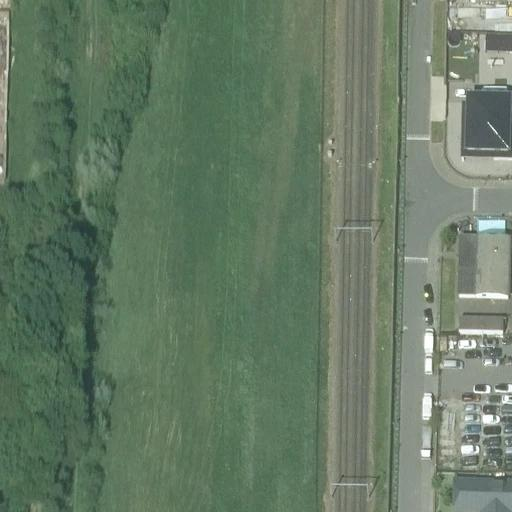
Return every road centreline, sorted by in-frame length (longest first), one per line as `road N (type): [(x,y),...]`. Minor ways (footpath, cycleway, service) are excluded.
road 1 (track): [(91,0),(82,511)]
road 2 (residential): [(404,511),(412,199)]
road 3 (residential): [(412,199),(418,0)]
